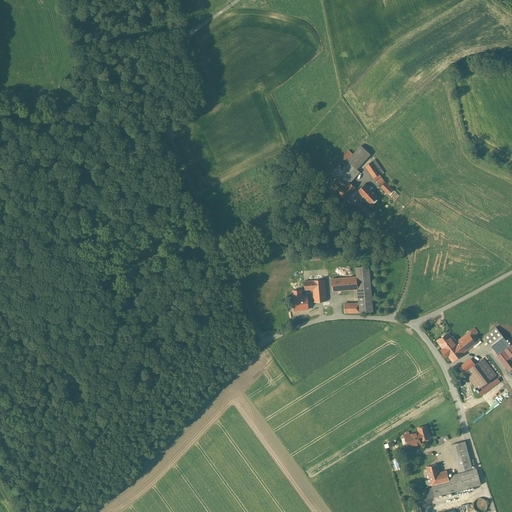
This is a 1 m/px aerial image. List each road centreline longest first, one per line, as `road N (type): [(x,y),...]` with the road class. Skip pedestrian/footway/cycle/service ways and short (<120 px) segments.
road 1 (unclassified): [(0,110),(167,133),(265,340)]
road 2 (unclassified): [(265,340),(324,318),(414,324),(511,271)]
road 3 (unclassified): [(265,340),(88,511)]
